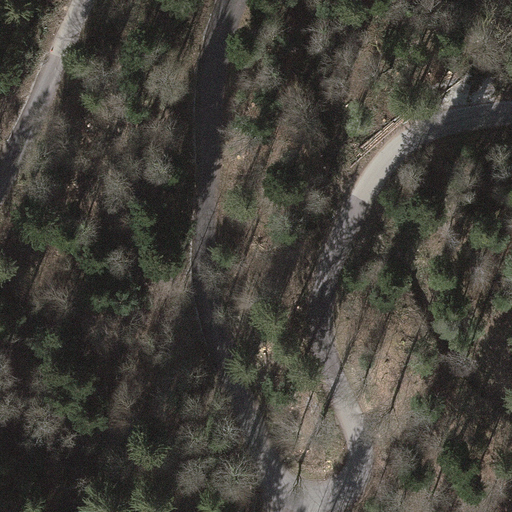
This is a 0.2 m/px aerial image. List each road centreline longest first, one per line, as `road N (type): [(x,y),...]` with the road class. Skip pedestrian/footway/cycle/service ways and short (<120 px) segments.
road 1 (unclassified): [(249,0),(218,76),(204,300),(261,481),(289,511)]
road 2 (unclassified): [(326,511),(351,494),(360,462),(318,352),(316,294),(333,252),(376,175),(448,123),(511,110)]
road 3 (unclassified): [(0,190),(86,0)]
